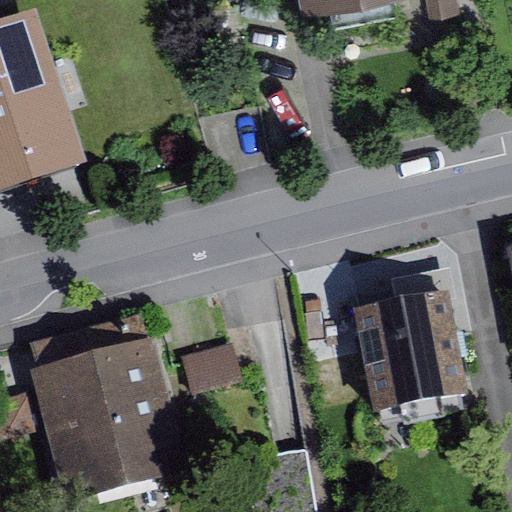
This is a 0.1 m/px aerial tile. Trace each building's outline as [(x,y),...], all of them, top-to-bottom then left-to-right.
[(47,14),(0,25),(0,195),(88,173),(47,14)] [(443,301),(360,317),(378,410),(461,394),(443,301)] [(128,327),(37,351),(45,380),(54,377),(84,489),(180,464),(150,352),(136,356),(128,327)] [(231,349),(184,362),(192,393),(239,380),(231,349)] [(315,511),(306,459),(245,470),(252,511),(315,511)]
